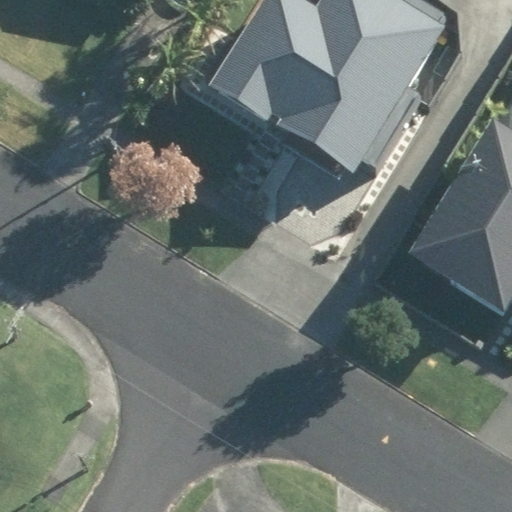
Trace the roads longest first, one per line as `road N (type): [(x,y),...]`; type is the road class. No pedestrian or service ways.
road 1 (residential): [(227,354),(492,511)]
road 2 (residential): [(0,206),(227,354)]
road 3 (residential): [(128,511),(227,354)]
